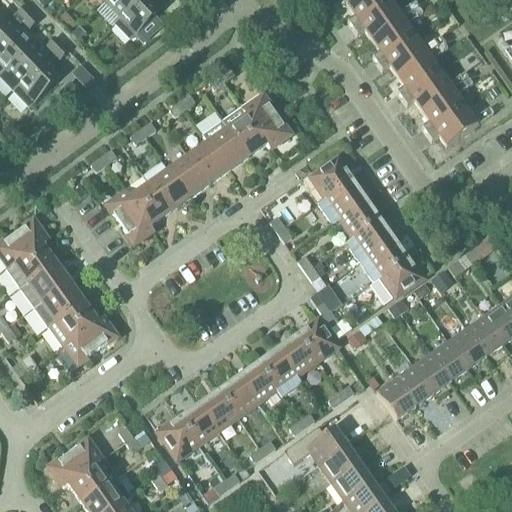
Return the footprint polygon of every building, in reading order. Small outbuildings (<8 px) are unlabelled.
[(49,0),(40,0),(38,2),(46,10),(53,4),(49,0)] [(140,0),(110,0),(106,5),(105,5),(120,20),(140,0)] [(162,13),(150,0),(140,0),(120,20),(112,27),(129,45),(162,13)] [(346,28),(351,35),(390,6),(385,0),(358,0),(345,10),(354,22),(346,28)] [(414,6),(398,17),(390,6),(351,35),(356,41),(364,36),(371,45),(418,12),(414,6)] [(23,9),(11,21),(19,29),(22,26),(31,17),(23,9)] [(422,18),(418,12),(371,45),(379,57),(371,63),(376,70),(415,43),(406,29),(422,18)] [(11,21),(4,13),(0,16),(0,46),(15,32),(19,29),(11,21)] [(77,27),(65,14),(57,22),(68,35),(77,27)] [(31,17),(22,26),(28,33),(37,23),(31,17)] [(0,76),(30,48),(15,32),(0,46),(0,76)] [(84,39),(78,33),(72,39),(78,45),(84,39)] [(45,49),(52,56),(61,48),(54,41),(45,49)] [(442,48),(438,42),(423,53),(415,43),(376,70),(380,77),(389,71),(396,82),(442,48)] [(45,63),(30,48),(0,76),(0,82),(12,95),(21,86),(45,63)] [(61,48),(52,56),(60,63),(68,55),(61,48)] [(396,98),(400,104),(439,76),(431,64),(446,53),(442,48),(396,82),(404,92),(396,98)] [(511,55),(510,51),(503,56),(511,69),(511,55)] [(60,79),(45,64),(21,86),(12,95),(28,111),(60,79)] [(218,80),(223,88),(233,81),(228,73),(218,80)] [(468,83),(468,82),(464,77),(448,88),(439,76),(400,104),(406,112),(414,106),(421,117),(468,83)] [(213,95),(223,88),(218,80),(208,87),(213,95)] [(421,133),(426,140),(464,111),(456,99),(472,88),(470,85),(468,83),(421,117),(429,128),(421,133)] [(78,95),(69,86),(57,96),(66,106),(78,95)] [(494,92),(488,96),(493,102),(498,98),(494,92)] [(179,107),(184,115),(194,108),(189,100),(179,107)] [(247,121),(266,148),(265,149),(268,153),(287,140),(262,103),(244,116),(243,117),(246,121),(247,121)] [(174,122),(184,115),(179,107),(169,114),(174,122)] [(473,123),(464,111),(426,140),(431,148),(439,142),(447,152),(494,119),(489,112),(473,123)] [(243,117),(240,113),(222,126),(247,162),(265,149),(266,148),(247,121),(246,121),(243,117)] [(247,162),(222,126),(202,139),(208,148),(227,176),(247,162)] [(140,134),(145,143),(155,135),(150,128),(140,134)] [(135,150),(145,143),(140,134),(129,142),(135,150)] [(208,148),(188,162),(207,190),(227,176),(208,148)] [(110,155),(100,162),(106,170),(116,163),(110,155)] [(106,170),(100,162),(90,169),(95,177),(106,170)] [(188,162),(168,175),(188,204),(207,190),(188,162)] [(311,183),(325,203),(349,187),(343,179),(345,177),(336,165),(311,183)] [(188,204),(168,175),(149,189),(168,217),(188,204)] [(318,208),(332,228),(339,222),(364,205),(356,193),(354,195),(349,187),(318,208)] [(79,189),(74,193),(80,201),(85,197),(79,189)] [(129,202),(129,203),(148,231),(149,231),(166,219),(168,217),(149,189),(129,202)] [(107,211),(133,248),(152,235),(149,231),(148,231),(129,203),(129,202),(126,198),(107,211)] [(364,205),(339,222),(353,242),(376,226),(371,218),(373,216),(364,205)] [(269,227),(276,237),(284,232),(277,222),(269,227)] [(382,234),(376,226),(353,242),(345,248),(359,267),(392,244),(384,232),(382,234)] [(0,250),(0,258),(9,271),(41,249),(45,245),(32,227),(0,250)] [(291,242),(284,232),(276,237),(283,248),(291,242)] [(400,256),(392,244),(359,267),(372,287),(404,265),(398,257),(400,256)] [(488,244),(476,252),(482,261),(494,253),(488,244)] [(6,273),(20,293),(55,268),(41,249),(9,271),(6,273)] [(310,273),(311,271),(304,261),(296,266),(304,277),(310,273)] [(382,282),(395,301),(420,284),(411,272),(409,273),(404,265),(382,282)] [(69,288),(55,268),(20,293),(34,312),(69,288)] [(311,287),(318,281),(311,271),(310,273),(304,277),(311,287)] [(441,276),(430,284),(437,293),(447,285),(441,276)] [(83,307),(69,288),(34,312),(48,332),(83,307)] [(422,290),(411,298),(416,304),(426,297),(422,290)] [(511,301),(500,310),(511,326),(511,301)] [(400,305),(394,309),(401,320),(407,316),(400,305)] [(323,322),(330,316),(323,306),(316,312),(323,322)] [(96,327),(83,307),(48,332),(62,351),(64,349),(96,327)] [(394,309),(387,314),(394,325),(401,320),(394,309)] [(511,326),(500,310),(482,322),(502,350),(511,343),(511,326)] [(338,326),(331,318),(330,316),(323,322),(330,332),(338,326)] [(0,335),(1,336),(8,331),(1,320),(0,321),(0,335)] [(376,322),(365,329),(370,336),(380,329),(376,322)] [(464,335),(484,363),(502,350),(482,322),(464,335)] [(96,327),(64,349),(77,367),(114,342),(101,324),(96,327)] [(306,337),(298,342),(314,366),(335,351),(317,326),(304,335),(306,337)] [(16,341),(8,331),(1,336),(8,346),(16,341)] [(446,347),(466,376),(484,363),(464,335),(446,347)] [(357,336),(348,343),(355,351),(364,345),(357,336)] [(288,346),(277,354),(295,379),(314,366),(298,342),(290,348),(288,346)] [(446,347),(427,360),(447,389),(466,376),(446,347)] [(301,388),(277,354),(265,362),(267,364),(259,370),(275,393),(281,401),(301,388)] [(28,375),(36,370),(29,360),(21,365),(28,375)] [(427,360),(409,373),(429,401),(447,389),(427,360)] [(43,380),(36,370),(28,375),(36,385),(43,380)] [(249,374),(238,382),(255,407),(275,393),(259,370),(251,376),(249,374)] [(409,373),(393,384),(413,413),(429,401),(409,373)] [(228,392),(219,398),(235,421),(255,407),(238,382),(226,390),(228,392)] [(393,384),(376,396),(396,424),(413,413),(393,384)] [(348,390),(340,396),(337,398),(343,405),(353,398),(348,390)] [(210,401),(197,410),(215,435),(235,421),(219,398),(211,403),(210,401)] [(343,405),(337,398),(327,404),(333,412),(343,405)] [(188,420),(180,425),(196,448),(215,435),(197,410),(187,418),(188,420)] [(314,425),(308,418),(298,425),(304,433),(314,425)] [(171,429),(159,437),(177,462),(196,448),(180,425),(172,431),(171,429)] [(304,433),(298,425),(288,432),(294,440),(304,433)] [(125,447),(127,445),(133,441),(126,431),(118,437),(125,447)] [(309,457),(320,472),(347,452),(333,432),(324,439),(318,431),(283,456),(293,469),(309,457)] [(133,441),(127,445),(125,447),(132,457),(140,451),(133,441)] [(259,452),(264,460),(275,453),(269,445),(259,452)] [(99,465),(87,447),(50,472),(63,491),(68,488),(67,487),(68,486),(95,468),(95,469),(100,466),(99,465)] [(264,460),(259,452),(249,459),(254,467),(264,460)] [(320,472),(330,487),(358,467),(347,452),(320,472)] [(103,462),(99,465),(100,466),(95,469),(95,468),(68,486),(67,487),(68,488),(81,507),(117,482),(103,462)] [(330,487),(344,506),(372,487),(358,467),(330,487)] [(153,486),(156,483),(160,481),(153,470),(145,476),(153,486)] [(241,486),(236,478),(226,486),(231,493),(241,486)] [(160,481),(156,483),(153,486),(160,496),(167,491),(160,481)] [(117,482),(81,507),(84,511),(115,511),(131,501),(117,482)] [(231,493),(226,486),(216,493),(221,500),(231,493)] [(344,506),(347,511),(371,511),(384,504),(372,487),(344,506)]
